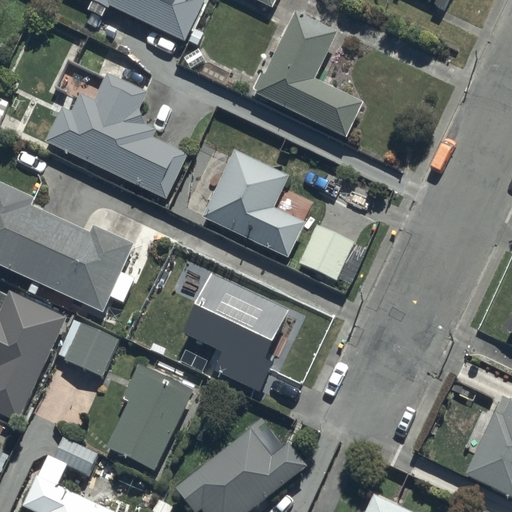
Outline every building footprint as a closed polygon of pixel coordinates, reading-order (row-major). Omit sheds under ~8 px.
[(112,8),(188,41),(206,0),(94,0),(93,3),(111,11),(112,8)] [(251,0),(272,10),(276,0),(251,0)] [(435,0),(437,1),(433,9),(446,14),(452,0),(435,0)] [(261,94),(259,97),(345,141),(362,108),(311,82),(335,35),(296,15),(265,77),(261,75),(254,90),(261,94)] [(204,35),(195,31),(190,42),(199,47),(204,35)] [(110,79),(96,105),(83,98),(73,117),(62,114),(48,146),(168,204),(188,158),(153,143),(158,133),(146,128),(140,112),(148,98),(110,79)] [(289,181),(234,155),(202,221),(289,263),(307,226),(275,211),(289,181)] [(0,268),(2,269),(0,272),(0,281),(29,296),(35,285),(103,317),(111,301),(125,307),(136,283),(121,276),(134,248),(95,230),(92,237),(32,209),(35,202),(0,186),(0,268)] [(338,284),(355,247),(318,229),(300,266),(338,284)] [(289,310),(212,273),(183,333),(222,352),(214,369),(259,391),(272,363),(265,359),(289,310)] [(66,318),(8,291),(0,308),(0,411),(18,419),(66,318)] [(66,360),(65,363),(105,381),(122,345),(83,326),(82,329),(75,325),(59,357),(66,360)] [(130,405),(107,452),(156,475),(194,395),(140,369),(124,402),(130,405)] [(511,407),(499,402),(463,480),(511,502),(511,407)] [(176,494),(190,511),(258,511),(308,474),(287,447),(271,460),(252,436),(176,494)] [(103,511),(58,491),(68,469),(90,479),(94,471),(109,478),(115,466),(64,442),(55,462),(48,459),(24,511),(103,511)] [(402,511),(372,498),(369,503),(363,500),(357,511),(402,511)]
